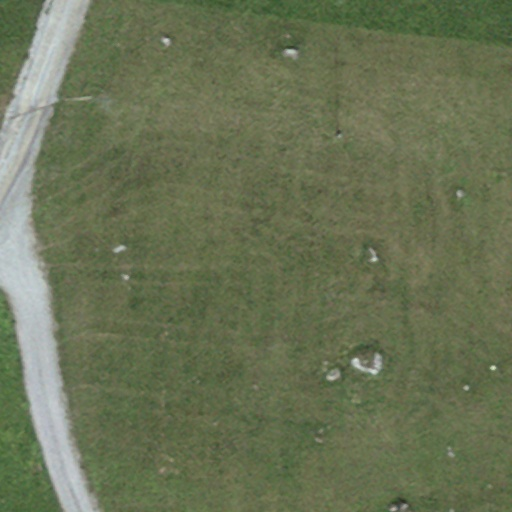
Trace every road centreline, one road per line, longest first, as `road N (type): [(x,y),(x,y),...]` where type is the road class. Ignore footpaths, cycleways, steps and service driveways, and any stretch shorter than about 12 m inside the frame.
road 1 (track): [(0,220),(30,290),(63,467),(80,511)]
road 2 (unclassified): [(76,0),(0,188)]
